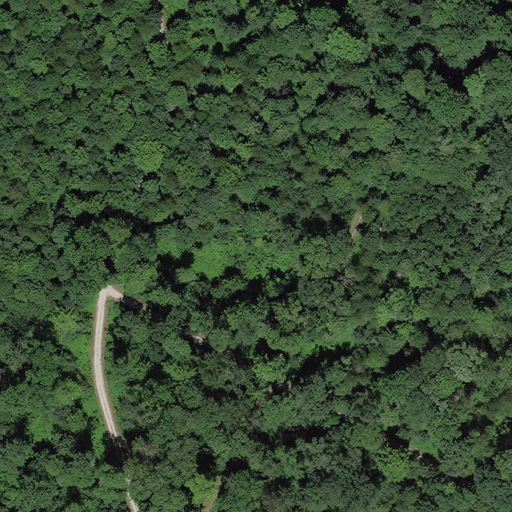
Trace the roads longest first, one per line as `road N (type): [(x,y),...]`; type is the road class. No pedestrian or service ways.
road 1 (track): [(471,0),(203,511)]
road 2 (track): [(150,0),(168,71),(164,127),(97,262),(100,391),(119,430),(136,511)]
road 3 (track): [(99,283),(511,511)]
